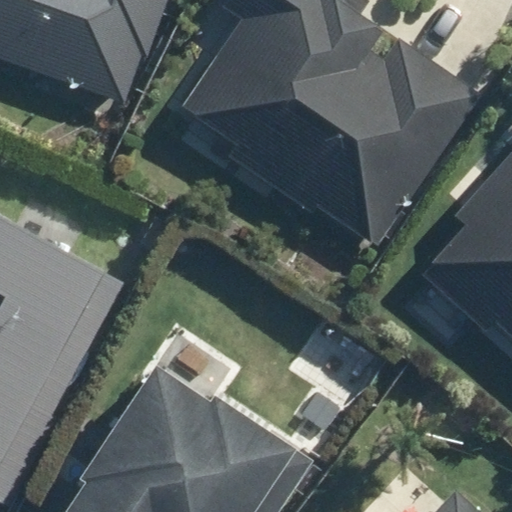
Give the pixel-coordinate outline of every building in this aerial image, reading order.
[(0,0),(0,60),(127,101),(158,0),(0,0)] [(373,240),(475,92),(361,13),(369,2),(365,0),(229,0),(244,10),(178,106),(373,240)] [(511,342),(511,145),(453,207),(465,218),(425,260),(511,342)] [(0,503),(8,508),(126,282),(0,215),(0,503)] [(276,511),(313,458),(157,352),(48,511),(276,511)] [(476,511),(454,491),(434,511),(476,511)]
